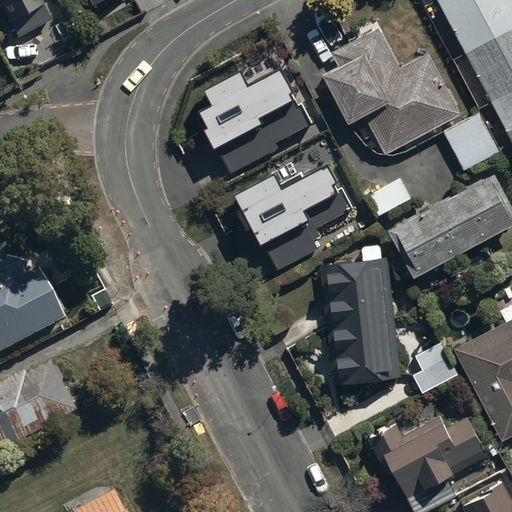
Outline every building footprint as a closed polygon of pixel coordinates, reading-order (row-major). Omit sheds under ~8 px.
[(0,0),(0,10),(1,10),(15,39),(54,21),(44,0),(0,0)] [(88,0),(96,14),(121,0),(88,0)] [(511,0),(440,0),(439,1),(494,106),(483,111),(490,124),(502,117),(511,137),(511,0)] [(399,64),(379,24),(332,48),(337,59),(323,66),(348,116),(363,109),(384,150),(461,110),(430,48),(399,64)] [(209,125),(205,127),(228,169),(276,143),(274,139),(309,120),(299,102),(296,104),(289,90),(292,88),(279,65),(247,82),(239,67),(202,87),(212,104),(201,110),(209,125)] [(501,147),(479,106),(442,126),(465,166),(501,147)] [(272,173),(237,191),(276,265),(317,243),(314,238),(318,235),(313,225),(350,206),(342,191),(338,193),(330,178),(333,176),(327,163),(279,188),(272,173)] [(511,199),(494,166),(390,223),(415,270),(511,218),(511,199)] [(399,174),(365,193),(376,213),(410,195),(399,174)] [(401,371),(387,251),(382,251),(381,239),(359,242),(360,253),(320,257),(335,379),(401,371)] [(0,251),(0,345),(64,313),(37,260),(0,251)] [(505,319),(455,345),(501,437),(511,431),(511,300),(499,307),(505,319)] [(458,372),(441,337),(415,350),(423,367),(414,371),(423,389),(458,372)] [(0,446),(78,406),(53,358),(26,371),(23,366),(0,377),(0,446)] [(379,458),(388,452),(417,511),(455,494),(443,468),(486,447),(458,390),(367,433),(379,458)] [(511,511),(511,495),(511,496),(501,477),(461,496),(468,511),(511,511)] [(126,511),(111,484),(70,506),(73,511),(126,511)]
